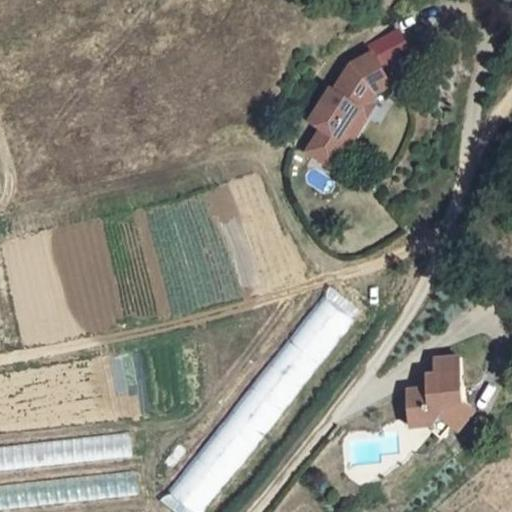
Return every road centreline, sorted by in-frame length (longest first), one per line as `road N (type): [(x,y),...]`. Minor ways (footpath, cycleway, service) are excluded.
road 1 (track): [(511,101),(467,177),(417,307),(254,511)]
road 2 (track): [(0,358),(135,332),(366,270),(453,228)]
